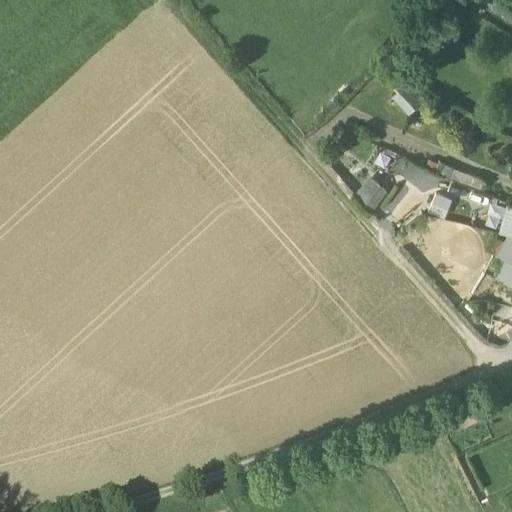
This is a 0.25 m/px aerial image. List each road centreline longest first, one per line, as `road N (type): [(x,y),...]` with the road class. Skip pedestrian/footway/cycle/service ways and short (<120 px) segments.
road 1 (track): [(176,0),(501,369)]
road 2 (track): [(501,369),(100,511)]
